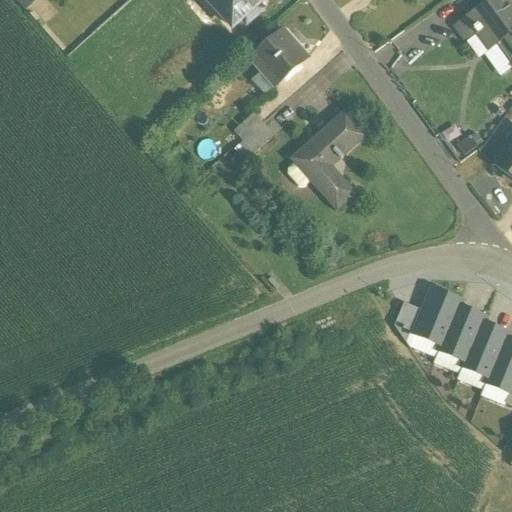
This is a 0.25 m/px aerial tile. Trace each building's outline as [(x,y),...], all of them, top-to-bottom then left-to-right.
[(15,0),(26,11),(36,0),(15,0)] [(205,0),(231,29),(242,19),(246,24),(261,11),(257,6),(262,1),(260,0),(205,0)] [(491,3),(455,29),(466,44),(474,37),(475,38),(478,35),(491,53),(500,47),(499,45),(504,41),(511,51),(511,13),(502,0),(492,0),(490,2),(491,3)] [(289,49),(279,37),(250,62),(262,76),(267,71),(279,85),(308,60),(294,45),(289,49)] [(254,116),(234,133),(244,143),(263,126),(254,116)] [(354,196),(329,169),(339,160),(341,162),(343,161),(341,159),(363,139),(345,118),(294,163),(337,211),(354,196)] [(263,126),(244,143),(254,155),(274,138),(263,126)] [(511,139),(492,166),(511,180),(511,139)] [(415,337),(444,349),(459,311),(462,305),(433,293),(424,315),(415,337)] [(415,337),(424,315),(404,306),(394,328),(406,345),(410,335),(415,337)] [(441,356),(465,365),(480,326),(482,320),(459,311),(444,349),(441,356)] [(463,371),(489,381),(505,342),(507,336),(480,326),(465,365),(463,371)] [(511,344),(505,342),(489,381),(487,387),(510,395),(511,396),(511,344)]
